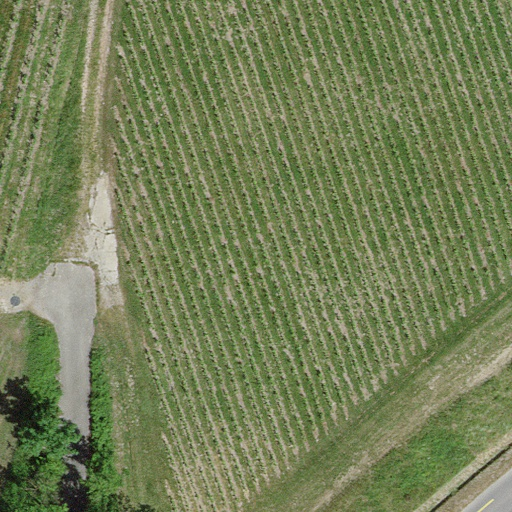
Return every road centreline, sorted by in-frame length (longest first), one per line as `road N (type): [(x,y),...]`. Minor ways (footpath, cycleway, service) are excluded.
road 1 (track): [(146,511),(115,310),(102,302),(0,300)]
road 2 (track): [(511,308),(273,511)]
road 3 (track): [(102,0),(72,261)]
road 4 (track): [(73,511),(72,261)]
